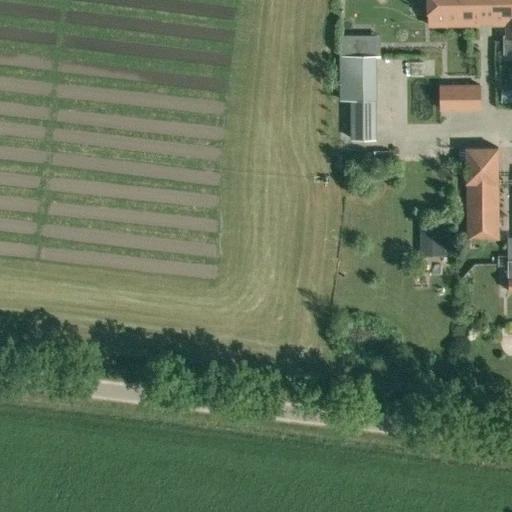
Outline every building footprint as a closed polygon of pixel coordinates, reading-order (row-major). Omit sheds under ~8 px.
[(430,0),(430,9),(427,9),(427,27),(477,26),(476,0),(430,0)] [(511,1),(492,1),(493,25),(505,25),(505,38),(511,37),(511,1)] [(341,55),(352,55),(352,35),(341,35),(341,55)] [(339,56),(339,138),(376,138),(376,56),(339,56)] [(453,110),(453,86),(439,87),(440,111),(453,110)] [(466,86),(453,86),(453,110),(466,110),(466,86)] [(478,86),(466,86),(466,110),(479,110),(478,86)] [(511,92),(501,93),(501,104),(511,103),(511,92)] [(465,147),(466,241),(499,239),(498,147),(465,147)] [(389,160),(389,150),(374,150),(374,160),(389,160)]
